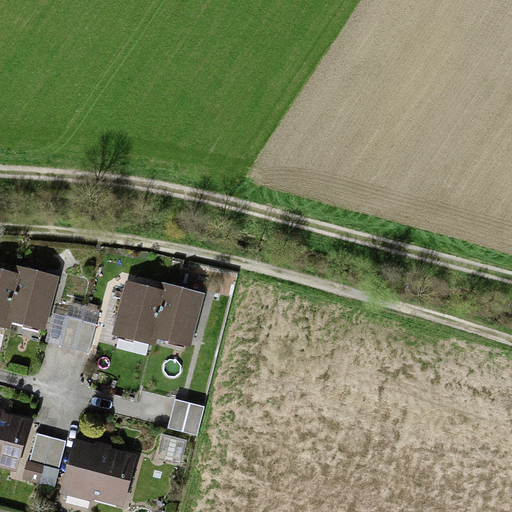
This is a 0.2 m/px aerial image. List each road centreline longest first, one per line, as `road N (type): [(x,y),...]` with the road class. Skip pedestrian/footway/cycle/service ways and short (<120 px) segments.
road 1 (track): [(0,228),(185,251),(511,340)]
road 2 (track): [(511,281),(128,188),(0,175)]
